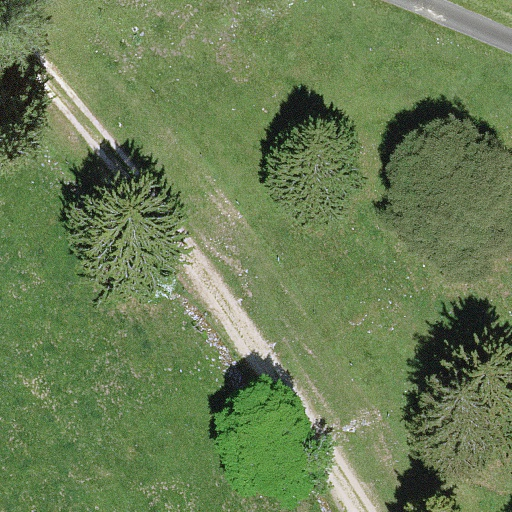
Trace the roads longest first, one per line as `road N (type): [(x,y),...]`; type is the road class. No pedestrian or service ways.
road 1 (track): [(0,32),(380,511)]
road 2 (track): [(398,0),(511,49)]
